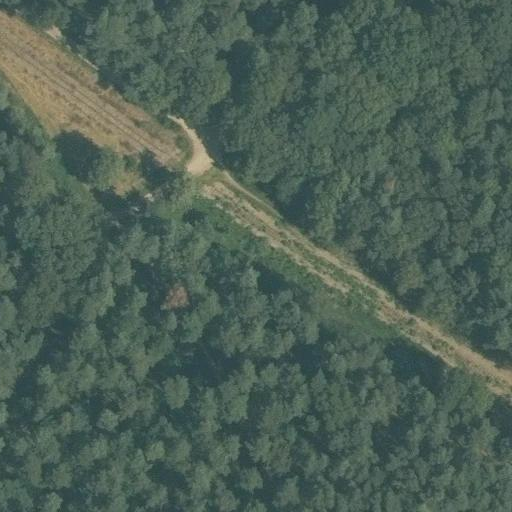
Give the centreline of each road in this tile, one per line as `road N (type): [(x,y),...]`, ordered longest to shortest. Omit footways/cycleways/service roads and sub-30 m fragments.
road 1 (track): [(120,213),(290,511)]
road 2 (track): [(225,135),(282,95),(384,0)]
road 3 (track): [(202,0),(225,135)]
road 4 (track): [(225,135),(214,154),(173,185),(120,213)]
road 5 (track): [(120,213),(0,232)]
